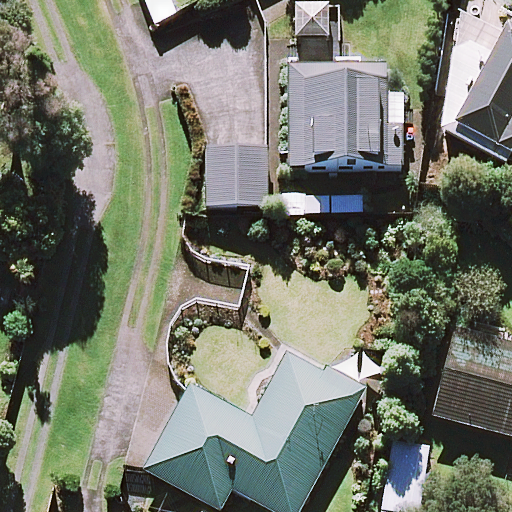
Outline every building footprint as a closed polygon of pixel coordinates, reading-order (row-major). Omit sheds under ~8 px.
[(331,13),(297,12),(297,43),(330,44),(331,13)] [(511,21),(451,139),(505,167),(509,160),(511,161),(511,21)] [(384,103),(385,67),(290,67),(289,172),(401,173),(402,103),(384,103)] [(266,213),(268,157),(207,155),(205,211),(266,213)] [(511,351),(454,337),(432,423),(511,443),(511,351)] [(302,511),(361,398),(287,360),(253,425),(191,393),(147,479),(210,511),(222,511),(231,495),(264,511),(302,511)] [(417,511),(429,454),(395,448),(381,511),(417,511)]
